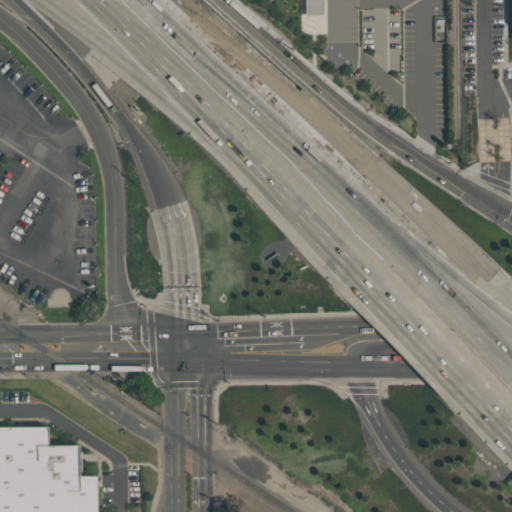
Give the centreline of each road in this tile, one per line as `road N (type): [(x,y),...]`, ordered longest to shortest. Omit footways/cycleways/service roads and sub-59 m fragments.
road 1 (motorway): [(71,0),(287,187),(387,287)]
road 2 (motorway): [(457,288),(318,148),(149,0)]
road 3 (tertiary): [(0,19),(52,68),(100,133),(113,169),(120,351)]
road 4 (tertiary): [(424,170),(346,117),(214,0)]
road 5 (motorway): [(14,0),(104,93),(170,207)]
road 6 (motorway): [(356,347),(369,408),(390,445),(450,511)]
road 7 (secondary): [(335,347),(511,344)]
road 8 (motorway): [(387,287),(504,416)]
road 9 (secondary): [(185,349),(175,372),(176,511)]
road 10 (secondary): [(201,509),(199,373),(185,349)]
road 11 (motorway): [(170,207),(185,349)]
